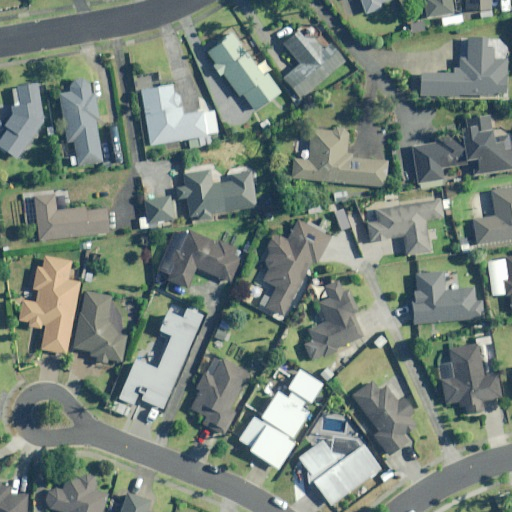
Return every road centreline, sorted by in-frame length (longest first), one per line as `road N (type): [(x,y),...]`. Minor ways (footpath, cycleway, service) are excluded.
road 1 (residential): [(96,433),(277,511)]
road 2 (residential): [(0,42),(112,24),(185,0)]
road 3 (residential): [(96,433),(39,436),(25,426),(22,411),(37,391),(71,408)]
road 4 (residential): [(401,511),(454,475),(511,455)]
